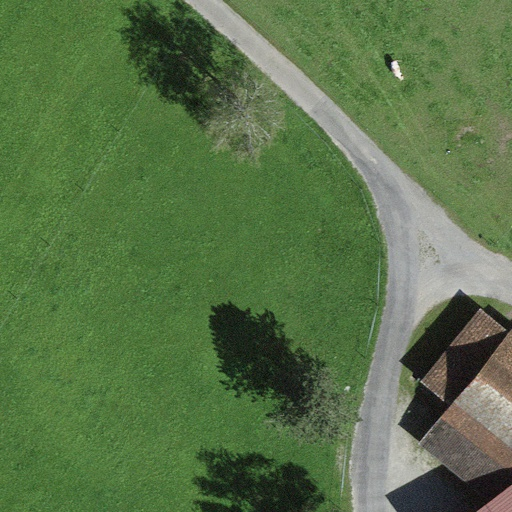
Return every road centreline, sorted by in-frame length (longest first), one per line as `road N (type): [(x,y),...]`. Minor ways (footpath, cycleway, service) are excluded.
road 1 (track): [(202,0),(250,40),(413,214),(511,283)]
road 2 (track): [(363,511),(413,214)]
